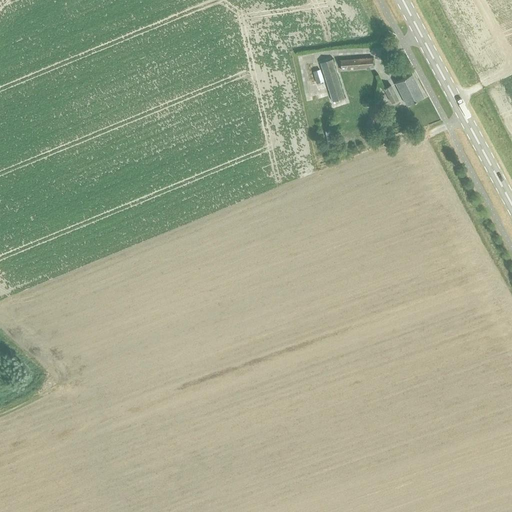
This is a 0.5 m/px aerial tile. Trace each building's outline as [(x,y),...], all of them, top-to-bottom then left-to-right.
[(340,70),(372,68),(371,59),(339,62),(340,70)] [(331,103),(343,99),(331,61),(319,65),(331,103)] [(319,69),(313,71),(316,83),(323,81),(319,69)] [(406,107),(423,98),(411,76),(394,84),(406,107)] [(390,105),(397,102),(389,87),(383,90),(390,105)] [(373,128),(377,106),(372,105),(367,127),(373,128)]
